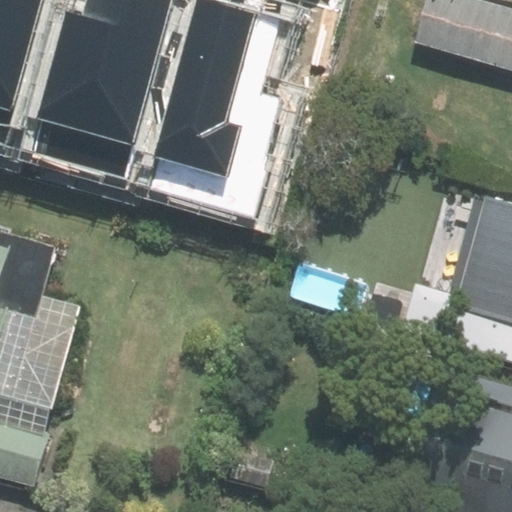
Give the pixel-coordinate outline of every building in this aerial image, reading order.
[(0,0),(0,143),(6,145),(46,0),(0,0)] [(127,179),(177,0),(90,0),(82,28),(64,23),(28,151),(127,179)] [(245,205),(302,11),(264,0),(198,0),(147,177),(245,205)] [(511,17),(446,0),(428,0),(414,52),(511,78),(511,17)] [(459,328),(511,342),(511,210),(492,205),(459,328)] [(0,251),(0,414),(49,427),(90,276),(0,251)] [(511,511),(511,395),(446,378),(437,413),(431,411),(404,511),(511,511)] [(0,481),(38,491),(52,441),(0,426),(0,481)]
